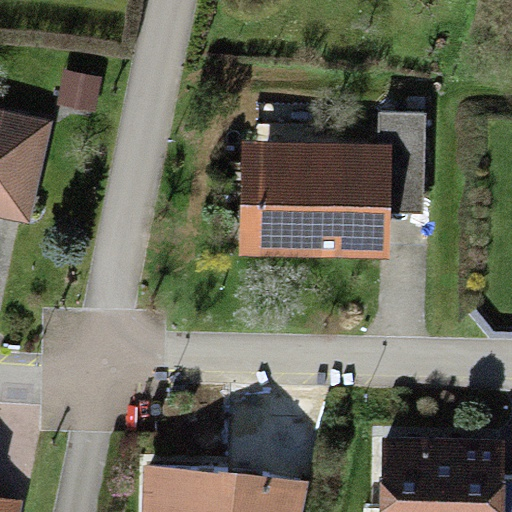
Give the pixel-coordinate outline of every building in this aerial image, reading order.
[(64,71),(58,96),(83,101),(89,76),(64,71)] [(42,116),(0,106),(0,161),(3,159),(30,165),(42,116)] [(394,136),(393,153),(424,154),(425,113),(377,112),(377,135),(394,136)] [(260,242),(379,245),(382,150),(263,147),(262,188),(256,194),(262,200),(260,242)] [(384,442),(383,511),(511,511),(511,477),(494,478),(494,444),(384,442)] [(290,511),(298,472),(260,466),(259,473),(223,471),(223,465),(147,464),(146,511),(290,511)]
